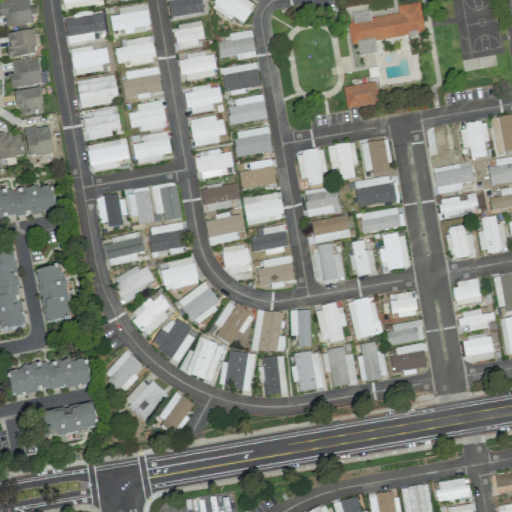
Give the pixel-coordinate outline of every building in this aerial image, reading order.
[(15,0),(0,2),(0,16),(4,16),(5,26),(30,23),(27,0),(15,0)] [(61,0),(62,9),(97,5),(96,0),(61,0)] [(200,0),(166,0),(170,18),(203,12),(200,0)] [(214,0),(210,7),(230,20),(232,17),(241,23),(253,5),(246,0),(214,0)] [(374,39),(423,32),(419,3),(396,6),(397,14),(370,18),(369,11),(351,14),(352,21),(346,22),(350,45),(356,44),(358,56),(376,53),(374,39)] [(122,34),(148,30),(144,4),(117,8),(118,15),(109,17),(111,31),(122,30),(122,34)] [(93,40),(92,32),(103,31),(101,13),(91,14),(91,11),(71,13),(72,19),(64,20),(66,43),(93,40)] [(196,39),(202,39),(200,21),(173,24),(175,49),(197,47),(196,39)] [(5,33),(8,58),(36,55),(33,30),(5,33)] [(218,57),(235,56),(236,60),(253,58),(251,32),(228,34),(229,41),(216,42),(218,57)] [(120,48),(114,48),(116,66),(153,62),(150,36),(120,40),(120,48)] [(107,63),(104,48),(91,50),(90,45),(68,49),(73,75),(101,70),(100,64),(107,63)] [(214,77),(212,52),(185,54),(186,59),(179,60),(181,80),(214,77)] [(11,89),(41,83),(36,58),(11,63),(13,73),(8,74),(11,89)] [(258,88),(256,64),(220,67),(222,90),(258,88)] [(121,81),(123,99),(149,96),(148,92),(159,91),(157,67),(125,71),(126,80),(121,81)] [(116,104),(114,76),(76,79),(78,107),(116,104)] [(345,108),(377,105),(375,83),(343,86),(345,108)] [(212,111),(211,103),(220,102),(218,87),(209,88),(209,85),(189,87),(190,92),(183,93),(185,114),(212,111)] [(18,116),(42,112),(38,88),(14,92),(18,116)] [(234,106),(226,108),(229,125),(265,118),(261,94),(233,100),(234,106)] [(129,128),(137,127),(138,131),(164,128),(161,101),(135,104),(136,112),(127,113),(129,128)] [(110,137),(110,129),(117,128),(115,109),(81,113),(84,139),(110,137)] [(511,114),(490,118),(495,153),(511,150),(511,114)] [(224,134),(221,116),(189,120),(192,146),(218,143),(217,135),(224,134)] [(485,156),(483,143),(487,142),(484,122),(458,126),(462,148),(468,147),(470,158),(485,156)] [(27,157),(51,155),(49,126),(24,129),(27,157)] [(271,151),(266,126),(232,133),(237,157),(271,151)] [(431,137),(427,137),(428,156),(451,154),(449,130),(431,132),(431,137)] [(137,136),(139,143),(131,144),(134,164),(161,160),(161,155),(169,153),(166,132),(137,136)] [(0,159),(22,158),(20,138),(7,139),(6,133),(0,133),(0,159)] [(115,168),(114,161),(127,159),(124,139),(85,145),(90,172),(115,168)] [(389,171),(386,140),(359,143),(363,174),(389,171)] [(329,168),(337,167),(338,179),(353,178),(352,165),(355,165),(353,143),(326,145),(329,168)] [(224,168),(232,167),(229,152),(219,153),(218,149),(193,153),(198,179),(226,174),(224,168)] [(322,184),(320,173),(325,172),(321,149),(295,153),(299,179),(305,178),(307,186),(322,184)] [(487,167),(490,184),(511,180),(511,156),(493,160),(494,166),(487,167)] [(238,172),(240,189),(274,185),(272,160),(247,162),(248,171),(238,172)] [(436,194),(461,190),(460,183),(472,181),(469,166),(459,168),(458,164),(432,168),(436,194)] [(397,200),(392,175),(353,182),(357,208),(397,200)] [(161,213),(163,221),(180,218),(174,183),(149,187),(154,214),(161,213)] [(0,218),(54,211),(51,185),(0,192),(0,218)] [(202,210),(229,208),(228,200),(237,199),(236,185),(200,189),(202,210)] [(511,186),(499,188),(499,196),(488,197),(489,210),(511,207),(511,186)] [(302,192),(306,217),(339,212),(334,187),(302,192)] [(151,222),(148,189),(126,191),(128,217),(136,216),(136,224),(151,222)] [(277,192),(241,199),(246,225),(282,218),(277,192)] [(476,212),(474,193),(465,194),(465,197),(437,201),(440,217),(476,212)] [(95,197),(98,223),(106,222),(106,228),(122,226),(120,215),(126,215),(124,199),(118,199),(118,194),(95,197)] [(401,227),(398,207),(358,214),(361,233),(401,227)] [(208,245),(236,240),(235,232),(242,230),(239,214),(229,216),(228,212),(213,215),(214,220),(204,222),(208,245)] [(348,238),(345,216),(310,220),(313,242),(348,238)] [(503,224),(495,224),(494,216),(480,217),(481,231),(477,231),(479,253),(505,250),(503,224)] [(147,227),(149,252),(168,250),(169,253),(184,252),(182,223),(147,227)] [(281,225),(255,230),(256,236),(249,237),(252,252),(263,250),(264,255),(286,251),(281,225)] [(471,234),(463,235),(462,225),(444,227),(447,250),(451,250),(452,257),(473,255),(471,234)] [(109,238),(110,243),(102,245),(107,267),(136,260),(134,253),(143,251),(138,231),(109,238)] [(407,267),(403,232),(381,235),(382,248),(378,249),(380,270),(407,267)] [(349,256),(352,276),(373,273),(369,250),(364,251),(362,240),(350,242),(352,255),(349,256)] [(343,278),(338,253),(332,254),(330,243),(311,246),(317,283),(343,278)] [(221,246),(223,277),(237,277),(237,272),(248,271),(247,245),(221,246)] [(0,248),(0,331),(24,327),(11,247),(0,248)] [(293,279),(288,255),(261,261),(263,268),(255,269),(258,286),(293,279)] [(159,270),(162,290),(196,284),(192,257),(166,262),(167,268),(159,270)] [(34,270),(44,324),(69,319),(66,302),(67,302),(60,265),(34,270)] [(146,266),(137,270),(136,268),(112,276),(121,301),(146,292),(143,284),(152,281),(146,266)] [(503,311),(511,310),(511,272),(500,274),(503,311)] [(492,277),(496,308),(502,307),(498,277),(492,277)] [(455,305),(479,302),(476,279),(452,282),(455,305)] [(220,305),(203,282),(177,301),(194,324),(220,305)] [(387,295),(391,317),(415,313),(411,291),(387,295)] [(162,311),(169,305),(160,294),(153,300),(150,296),(128,315),(147,335),(167,317),(162,311)] [(380,333),(372,296),(346,302),(354,339),(380,333)] [(214,335),(228,345),(238,332),(241,334),(252,317),(229,300),(213,323),(219,327),(214,335)] [(343,326),(339,303),(314,308),(321,343),(342,339),(340,327),(343,326)] [(492,320),(492,312),(480,314),(480,310),(459,312),(461,331),(486,328),(485,321),(492,320)] [(283,336),(279,336),(280,312),(253,311),(251,350),(282,352),(283,336)] [(289,311),(289,345),(308,345),(307,311),(289,311)] [(157,352),(178,363),(191,337),(186,334),(189,327),(166,316),(153,342),(160,346),(157,352)] [(392,331),(385,333),(387,345),(422,339),(418,320),(390,325),(392,331)] [(492,359),(489,335),(462,337),(464,362),(492,359)] [(223,347),(197,337),(184,372),(209,382),(223,347)] [(386,377),(382,350),(375,351),(373,342),(358,344),(359,356),(356,356),(359,381),(386,377)] [(423,370),(419,346),(395,350),(398,374),(423,370)] [(351,354),(343,355),(342,348),(321,351),(324,372),(328,371),(331,387),(355,384),(351,354)] [(136,377),(133,374),(141,365),(124,350),(102,376),(122,393),(136,377)] [(253,354),(228,351),(226,362),(221,362),(217,386),(248,390),(253,354)] [(321,389),(317,351),(292,354),(294,365),(290,366),(291,382),(297,381),(298,391),(321,389)] [(89,383),(84,356),(21,368),(22,369),(6,372),(10,397),(89,383)] [(284,394),(283,356),(260,357),(261,367),(257,367),(257,381),(263,381),(264,395),(284,394)] [(165,397),(144,377),(121,401),(142,421),(165,397)] [(175,434),(186,418),(184,416),(192,404),(175,392),(155,419),(175,434)] [(36,412),(40,438),(96,429),(92,403),(36,412)] [(511,492),(511,472),(494,473),(494,493),(511,492)] [(435,502),(468,497),(465,478),(432,483),(435,502)] [(431,511),(426,484),(399,488),(403,511),(431,511)] [(396,511),(395,491),(367,494),(369,511),(396,511)] [(364,511),(363,511),(359,511),(356,497),(332,503),(333,511),(364,511)]
